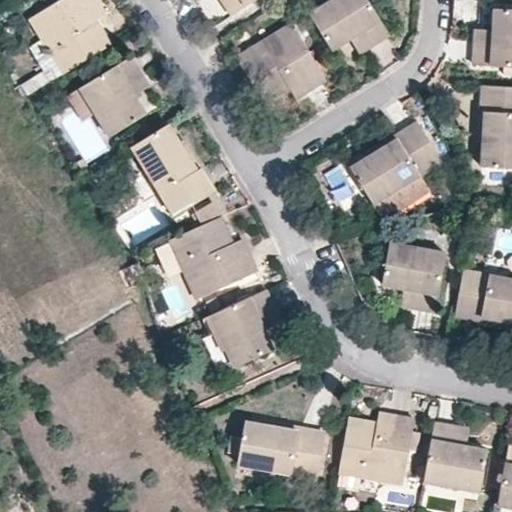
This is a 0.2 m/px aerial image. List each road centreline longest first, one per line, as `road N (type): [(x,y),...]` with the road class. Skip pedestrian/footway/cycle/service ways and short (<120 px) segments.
road 1 (residential): [(265,179),(345,347),(372,362),(511,396)]
road 2 (residential): [(265,179),(424,65),(428,0)]
road 3 (residential): [(157,0),(265,179)]
